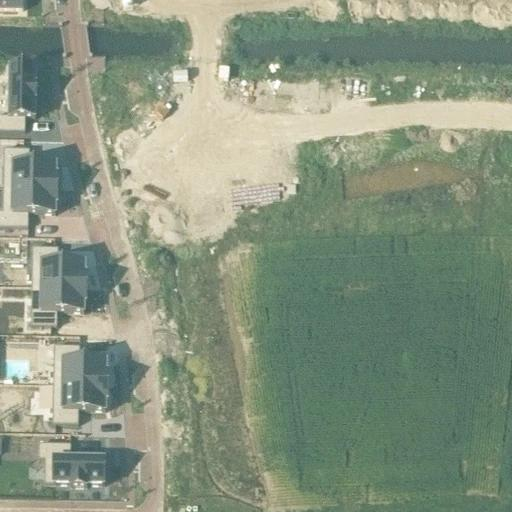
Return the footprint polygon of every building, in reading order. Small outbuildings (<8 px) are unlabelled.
[(0,0),(0,13),(23,13),(23,0),(0,0)] [(0,119),(0,135),(25,136),(25,122),(35,122),(35,105),(36,105),(36,89),(36,72),(10,71),(9,120),(0,119)] [(4,153),(3,193),(57,193),(58,179),(56,179),(56,168),(29,168),(30,154),(4,153)] [(0,216),(0,231),(28,232),(28,218),(55,218),(55,208),(57,208),(57,193),(3,193),(3,216),(0,216)] [(32,252),(32,291),(86,292),(86,278),(85,278),(85,267),(58,267),(58,252),(32,252)] [(32,291),(31,330),(57,331),(57,317),(84,317),(84,307),(86,307),(86,292),(32,291)] [(54,350),(53,390),(108,391),(108,376),(106,376),(106,366),(80,365),(80,351),(54,350)] [(53,390),(53,429),(78,429),(79,415),(105,416),(106,405),(107,405),(108,391),(53,390)] [(39,448),(38,464),(45,464),(44,489),(70,489),(70,491),(87,492),(87,489),(104,490),(104,464),(71,463),(71,449),(39,448)]
